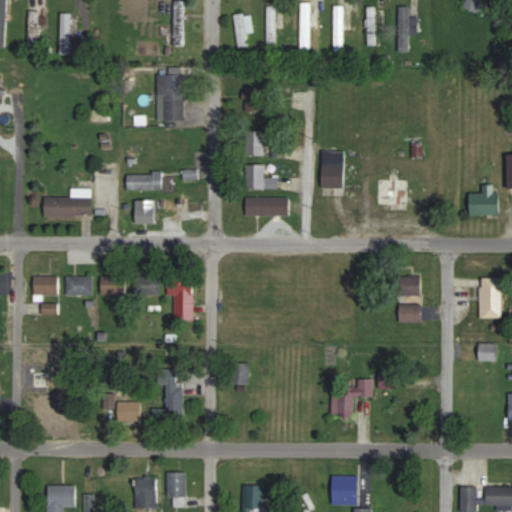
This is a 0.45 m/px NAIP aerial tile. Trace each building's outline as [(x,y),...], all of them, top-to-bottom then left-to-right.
[(8,0),(0,0),(0,45),(8,45),(8,0)] [(185,0),(175,0),(175,32),(186,32),(185,0)] [(480,15),(487,0),(466,0),(464,7),(480,15)] [(284,6),(269,6),(269,44),(284,44),(284,6)] [(302,46),(312,46),(312,29),(318,29),(318,6),(302,6),(302,46)] [(335,6),(335,51),(346,51),(346,6),(335,6)] [(411,6),(400,6),(400,53),(411,53),(411,6)] [(379,46),(379,7),(368,7),(368,46),(379,46)] [(236,13),(240,47),(250,46),(248,33),(255,32),(253,11),(236,13)] [(61,53),(74,53),(74,12),(61,12),(61,53)] [(188,119),(189,74),(163,73),(162,119),(188,119)] [(246,111),(269,111),(269,86),(246,86),(246,111)] [(247,129),(247,154),(266,154),(266,129),(247,129)] [(346,151),(324,151),(324,187),(346,187),(346,151)] [(280,188),(280,177),(267,177),(267,164),(249,164),(249,188),(280,188)] [(129,172),(129,190),(165,190),(165,172),(129,172)] [(411,205),(411,179),(380,179),(380,205),(411,205)] [(500,215),(500,184),(483,184),(483,193),(472,193),(472,215),(500,215)] [(94,216),(94,196),(46,196),(46,216),(94,216)] [(291,196),(248,196),(248,214),(291,214),(291,196)] [(137,199),(137,223),(159,223),(159,199),(137,199)] [(196,320),(195,274),(170,275),(170,294),(177,294),(177,320),(196,320)] [(128,295),(128,275),(102,275),(102,295),(128,295)] [(162,275),(134,275),(134,294),(162,294),(162,275)] [(423,275),(399,276),(399,302),(401,302),(402,323),(424,322),(423,275)] [(60,276),(36,276),(36,294),(60,294),(60,276)] [(95,276),(68,276),(68,294),(95,294),(95,276)] [(504,317),(504,278),(482,278),(482,317),(504,317)] [(499,361),(499,343),(482,343),(482,361),(499,361)] [(252,362),(237,362),(237,383),(252,383),(252,362)] [(381,389),(401,389),(401,371),(381,371),(381,389)] [(36,386),(52,386),(52,373),(36,373),(36,386)] [(186,419),(186,378),(167,378),(167,419),(186,419)] [(376,397),(376,379),(360,379),(360,387),(335,386),(334,416),(357,417),(357,396),(376,397)] [(117,409),(117,388),(106,388),(106,409),(117,409)] [(54,429),(54,422),(70,422),(70,397),(40,397),(40,429),(54,429)] [(142,400),(120,400),(120,421),(142,421),(142,400)] [(189,471),(170,471),(170,497),(189,497),(189,471)] [(335,504),(362,504),(362,475),(335,475),(335,504)] [(159,507),(159,476),(137,476),(137,507),(159,507)] [(267,484),(244,484),(244,508),(267,508),(267,484)] [(50,511),(67,511),(68,506),(78,506),(78,485),(50,485),(50,511)] [(480,486),(463,486),(463,511),(480,511),(480,486)] [(511,486),(488,486),(488,505),(511,505),(511,486)]
